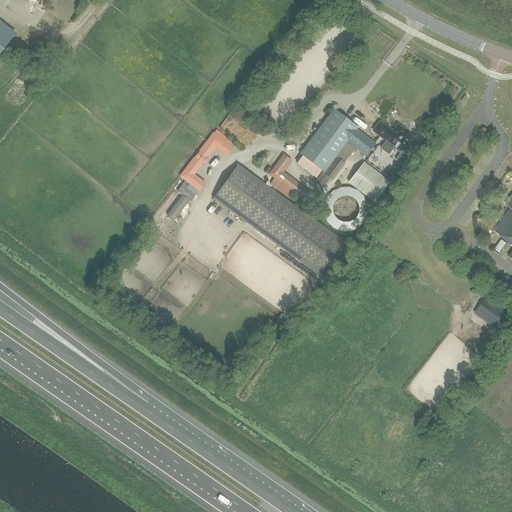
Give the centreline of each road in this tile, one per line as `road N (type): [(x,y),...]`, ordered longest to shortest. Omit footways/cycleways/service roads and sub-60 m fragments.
road 1 (motorway): [(0,340),(246,511)]
road 2 (motorway): [(144,408),(0,286)]
road 3 (motorway): [(291,511),(144,408)]
road 4 (motorway): [(144,408),(0,309)]
road 5 (secondary): [(511,58),(390,0)]
